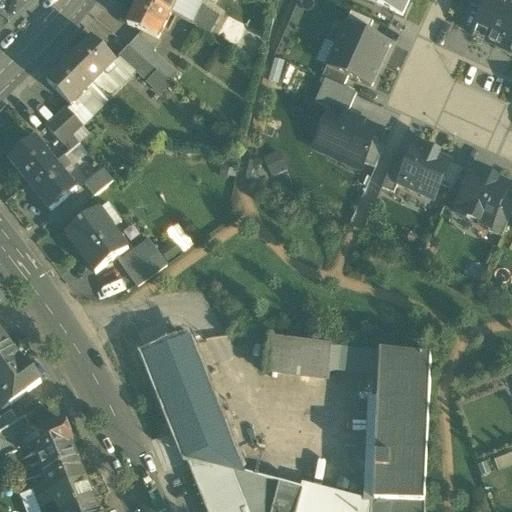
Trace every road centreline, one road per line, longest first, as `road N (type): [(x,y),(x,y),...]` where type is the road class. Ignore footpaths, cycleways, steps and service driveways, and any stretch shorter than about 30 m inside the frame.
road 1 (secondary): [(0,241),(92,375),(157,511)]
road 2 (residential): [(442,0),(398,98),(511,150)]
